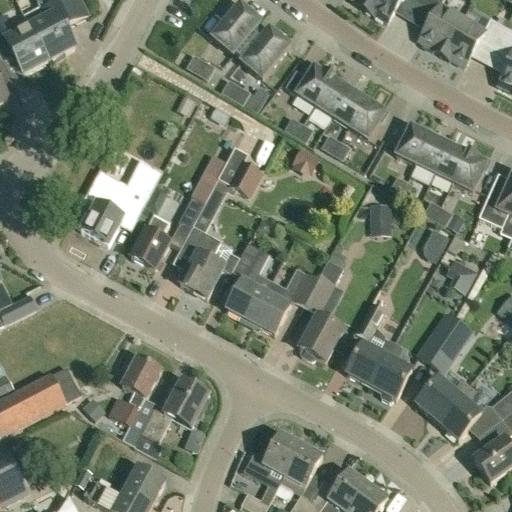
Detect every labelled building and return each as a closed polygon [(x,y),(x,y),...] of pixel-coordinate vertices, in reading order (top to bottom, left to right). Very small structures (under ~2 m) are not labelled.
[(65,0),(58,4),(56,0),(35,0),(36,0),(36,2),(36,3),(36,5),(37,6),(45,22),(30,30),(48,65),(75,51),(64,31),(87,19),(77,0),(65,0)] [(372,0),(349,0),(356,4),(365,10),(372,0)] [(372,0),(365,10),(387,25),(403,0),(404,0),(419,9),(424,0),(372,0)] [(442,57),(462,20),(441,8),(445,0),(424,0),(419,9),(433,18),(419,44),(442,57)] [(246,13),(240,7),(211,41),(224,52),(253,18),(246,12),(246,13)] [(239,59),(262,31),(258,28),(261,25),(255,20),(253,18),(224,52),(233,59),(235,56),(239,59)] [(30,30),(26,24),(12,31),(7,20),(0,23),(0,62),(1,64),(13,58),(24,78),(48,65),(30,30)] [(484,33),(462,20),(442,57),(465,70),(479,44),(494,53),(506,31),(490,22),(484,33)] [(266,35),(262,31),(239,59),(243,63),(241,66),(249,73),(277,38),(275,37),(269,32),(266,35)] [(511,94),(511,34),(506,31),(494,53),(510,62),(498,88),(511,94)] [(262,84),(290,50),(284,44),(277,38),(249,73),(262,84)] [(197,79),(205,66),(194,60),(186,72),(197,79)] [(208,85),(216,73),(205,66),(197,79),(208,85)] [(333,80),(318,70),(316,72),(313,70),(296,98),(314,110),(333,80)] [(134,71),(128,81),(140,88),(146,78),(134,71)] [(331,121),(349,93),(333,83),(334,81),(333,80),(314,110),(331,121)] [(232,104),(240,91),(229,85),(221,98),(232,104)] [(243,111),(251,97),(240,91),(232,104),(243,111)] [(349,132),(367,104),(349,93),(331,121),(349,132)] [(184,100),(177,114),(180,116),(190,121),(200,102),(186,95),(184,100)] [(367,144),(384,118),(381,117),(383,115),(367,104),(349,132),(367,144)] [(225,130),(231,120),(216,111),(211,122),(225,130)] [(295,142),(302,129),(292,122),(284,136),(295,142)] [(305,148),(313,135),(302,129),(295,142),(305,148)] [(429,139),(413,131),(412,133),(409,132),(396,159),(415,169),(429,139)] [(433,178),(448,148),(429,139),(415,169),(433,178)] [(332,160),(340,147),(329,140),(321,153),(332,160)] [(343,166),(351,153),(340,147),(332,160),(343,166)] [(466,157),(448,148),(433,178),(452,187),(468,155),(467,155),(466,157)] [(311,179),(320,164),(300,152),(291,168),(293,170),(292,173),(307,182),(310,177),(311,179)] [(234,153),(226,167),(218,184),(230,190),(249,201),(262,178),(242,167),(246,160),(234,153)] [(472,197),(487,167),(484,166),(485,163),(468,155),(452,187),(472,197)] [(192,234),(194,230),(205,208),(226,167),(213,161),(192,201),(178,226),(192,234)] [(511,179),(501,203),(489,198),(478,222),(502,232),(508,218),(511,219),(511,179)] [(400,201),(408,187),(397,181),(389,194),(400,201)] [(411,207),(419,194),(408,187),(400,201),(411,207)] [(93,188),(92,190),(90,194),(86,202),(96,207),(89,221),(84,222),(80,229),(82,234),(82,235),(109,250),(124,222),(123,221),(129,211),(118,205),(113,215),(98,207),(104,197),(105,194),(93,188)] [(433,226),(441,213),(431,206),(423,219),(433,226)] [(371,241),(391,240),(390,209),(370,209),(371,241)] [(155,218),(144,212),(143,213),(138,223),(149,229),(154,219),(155,218)] [(445,231),(452,219),(441,213),(433,226),(444,232),(445,231)] [(452,219),(445,231),(455,236),(463,223),(454,217),(452,219)] [(155,275),(170,248),(161,243),(169,228),(154,219),(149,229),(131,262),(155,275)] [(261,237),(268,235),(271,229),(261,223),(255,234),(261,237)] [(232,278),(234,273),(240,262),(230,257),(232,253),(217,245),(218,243),(194,230),(192,234),(182,252),(196,260),(181,289),(208,303),(223,274),(232,278)] [(441,255),(448,243),(432,234),(426,246),(441,255)] [(455,257),(462,243),(453,239),(446,252),(455,257)] [(245,279),(260,253),(248,247),(240,262),(234,273),(245,279)] [(328,265),(342,273),(346,266),(332,258),(328,265)] [(476,276),(454,264),(447,278),(456,283),(451,291),(464,298),(476,276)] [(319,282),(318,284),(306,308),(319,316),(333,290),(334,290),(343,273),(342,273),(328,265),(319,282)] [(251,327),(272,286),(254,276),(248,287),(242,284),(226,313),(251,327)] [(304,311),(306,308),(318,284),(306,277),(292,304),(304,311)] [(0,331),(5,329),(35,313),(28,301),(12,310),(0,315),(0,293),(3,292),(0,286),(0,331)] [(274,339),(290,310),(284,306),(290,295),(272,286),(251,327),(274,339)] [(511,330),(511,328),(511,298),(496,317),(511,330)] [(371,345),(386,317),(372,309),(356,337),(371,345)] [(50,317),(31,346),(50,359),(56,350),(65,356),(78,336),(50,317)] [(300,352),(302,354),(300,356),(301,359),(314,366),(317,362),(319,363),(325,366),(343,333),(317,319),(317,320),(300,352)] [(431,369),(459,327),(446,319),(418,361),(431,369)] [(443,378),(472,336),(459,327),(431,369),(443,378)] [(372,392),(395,348),(388,344),(381,357),(363,348),(347,378),(372,392)] [(396,404),(412,374),(395,365),(402,352),(395,348),(372,392),(382,397),(380,399),(381,402),(389,407),(392,406),(394,403),(396,404)] [(127,447),(134,451),(141,438),(153,415),(156,409),(146,403),(161,374),(137,362),(130,359),(122,374),(129,378),(122,391),(135,397),(129,407),(118,401),(108,419),(129,430),(122,444),(127,447)] [(0,441),(82,399),(67,371),(0,405),(0,441)] [(0,403),(15,395),(5,377),(0,379),(0,403)] [(453,394),(439,382),(416,409),(437,426),(469,388),(462,382),(453,394)] [(141,438),(134,451),(134,452),(156,464),(164,450),(159,448),(172,423),(192,433),(210,400),(182,385),(166,414),(163,420),(153,415),(141,438)] [(458,444),(480,417),(466,405),(476,394),(469,388),(437,426),(458,444)] [(511,394),(492,411),(502,424),(511,415),(511,394)] [(106,415),(95,404),(85,414),(96,426),(106,415)] [(511,415),(502,424),(511,436),(511,435),(511,415)] [(206,440),(193,434),(188,446),(200,451),(206,440)] [(275,497),(302,449),(280,437),(269,457),(265,454),(260,463),(253,459),(242,479),(275,497)] [(491,488),(511,472),(511,454),(504,443),(474,464),(491,488)] [(307,452),(302,449),(275,497),(284,502),(288,502),(291,500),(293,497),(292,494),(296,487),(306,492),(323,461),(316,457),(317,454),(316,452),(312,449),(309,450),(307,452)] [(0,510),(27,496),(4,453),(0,454),(0,510)] [(153,509),(166,486),(138,470),(125,494),(153,509)] [(84,493),(92,477),(83,471),(74,488),(84,493)] [(352,511),(368,489),(349,475),(337,492),(325,485),(313,504),(308,511),(352,511)] [(102,511),(151,511),(153,509),(125,494),(121,502),(106,494),(98,489),(89,505),(102,511)] [(382,511),(388,504),(368,489),(352,511),(382,511)] [(247,497),(241,509),(245,511),(246,511),(267,511),(269,509),(260,504),(247,497)] [(308,511),(313,504),(302,497),(292,511),(308,511)] [(74,511),(69,502),(61,511),(74,511)]
